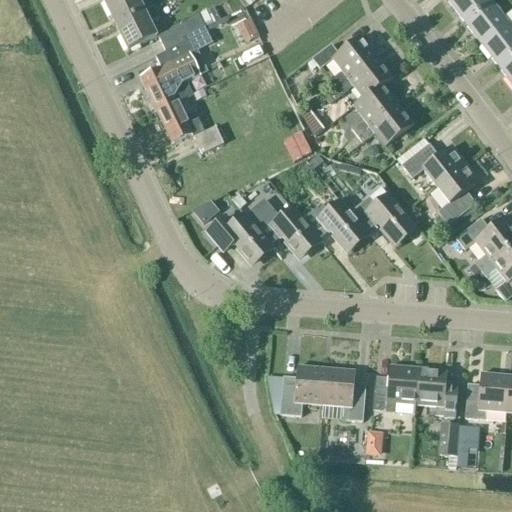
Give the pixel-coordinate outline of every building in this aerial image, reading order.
[(115,28),(145,14),(144,13),(137,0),(110,0),(103,4),(115,28)] [(464,26),(491,4),(488,0),(451,0),(447,4),(464,26)] [(237,23),(259,13),(254,2),(232,12),(237,23)] [(491,4),(464,26),(481,47),(511,23),(511,12),(503,20),(491,4)] [(145,14),(115,28),(127,53),(157,39),(150,25),(160,20),(154,9),(144,13),(145,14)] [(165,53),(181,46),(207,34),(198,17),(173,29),(173,31),(158,38),(165,53)] [(511,23),(481,47),(498,69),(511,58),(511,23)] [(207,34),(181,46),(165,53),(171,65),(161,70),(140,80),(157,113),(177,104),(192,97),(187,84),(201,78),(189,53),(211,42),(207,34)] [(335,92),(377,59),(361,39),(338,57),(331,48),(312,62),(320,72),(332,63),(341,75),(329,85),(335,92)] [(511,58),(498,69),(511,87),(511,58)] [(393,80),(377,59),(335,92),(341,99),(354,89),(363,101),(363,102),(383,87),(393,80)] [(398,107),(383,87),(363,102),(363,101),(353,109),(363,122),(350,132),(356,139),(398,107)] [(341,99),(335,92),(328,98),(333,105),(341,99)] [(177,104),(157,113),(172,145),(192,136),(202,157),(223,146),(215,129),(204,135),(195,115),(185,120),(177,104)] [(414,127),(398,107),(356,139),(362,147),(374,137),(384,150),(414,127)] [(465,167),(452,149),(438,160),(429,147),(400,169),(411,183),(422,174),(435,191),(465,167)] [(465,167),(435,191),(448,207),(437,216),(447,229),(468,214),(462,207),(470,200),(466,195),(479,185),(465,167)] [(372,197),(349,216),(365,235),(375,227),(393,248),(414,230),(386,197),(378,204),(372,197)] [(318,242),(301,222),(291,209),(279,219),(262,199),(243,216),(270,248),(280,240),(297,261),(319,243),(318,242)] [(365,235),(349,216),(339,203),(327,213),(321,206),(301,222),(318,242),(327,233),(345,255),(367,237),(365,235)] [(271,249),(270,248),(243,216),(231,226),(226,219),(207,235),(223,254),(232,246),(250,268),(271,249)] [(480,273),(511,248),(511,227),(506,220),(489,233),(481,222),(455,242),(465,254),(475,246),(485,259),(475,267),(480,273)] [(511,248),(480,273),(485,280),(495,272),(505,285),(495,293),(505,305),(511,299),(511,248)] [(302,407),(322,409),(326,371),(297,369),(296,381),(283,380),(280,418),(301,420),(302,407)] [(394,407),(415,409),(418,371),(389,369),(388,381),(376,380),(373,414),(393,415),(394,407)] [(353,386),(355,374),(326,371),(322,409),(343,411),(342,423),(362,425),(366,387),(353,386)] [(418,371),(415,409),(435,410),(434,419),(455,421),(458,387),(446,385),(447,373),(418,371)] [(506,416),(509,379),(480,376),(479,388),(467,387),(465,421),(484,423),(485,414),(506,416)] [(375,425),(371,449),(390,452),(393,427),(375,425)]
